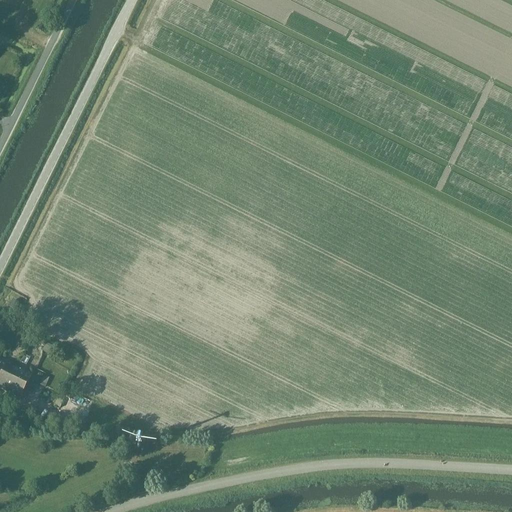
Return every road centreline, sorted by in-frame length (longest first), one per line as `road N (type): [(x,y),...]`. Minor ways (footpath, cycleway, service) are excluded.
road 1 (tertiary): [(511,470),(313,466),(113,511)]
road 2 (tertiary): [(0,265),(131,0)]
road 3 (unclassified): [(0,147),(72,0)]
